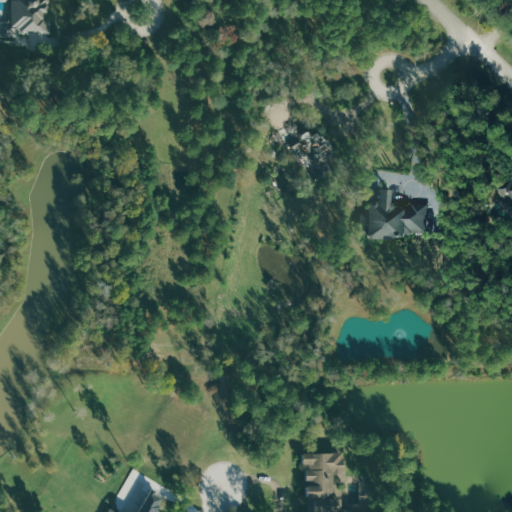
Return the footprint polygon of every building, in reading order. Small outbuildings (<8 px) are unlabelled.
[(51,0),(23,0),(12,0),(12,22),(2,22),(2,34),(51,34),(51,0)] [(293,148),(304,164),(316,156),(323,167),(312,174),(316,180),(332,169),(325,160),(335,154),(318,129),(304,139),(305,140),(293,148)] [(511,188),(503,189),(505,213),(511,212),(511,188)] [(430,237),(430,204),(393,205),(393,189),(380,190),(380,201),(369,202),(369,237),(430,237)] [(358,511),(358,509),(338,509),(338,473),(345,474),(345,454),(304,453),(304,465),(308,465),(307,511),(358,511)] [(139,511),(122,511),(112,507),(109,511),(157,511),(164,499),(150,492),(139,511)]
